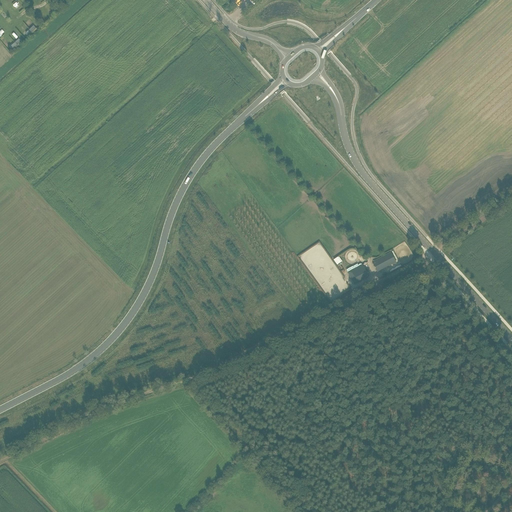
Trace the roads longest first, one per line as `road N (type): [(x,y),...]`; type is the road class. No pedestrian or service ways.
road 1 (secondary): [(0,409),(80,366),(129,318),(155,270),(181,190),(210,149),(262,101)]
road 2 (tertiary): [(511,338),(357,166),(332,91)]
road 3 (track): [(189,378),(432,252)]
road 4 (track): [(189,378),(89,413),(0,461)]
road 5 (track): [(305,511),(189,378)]
